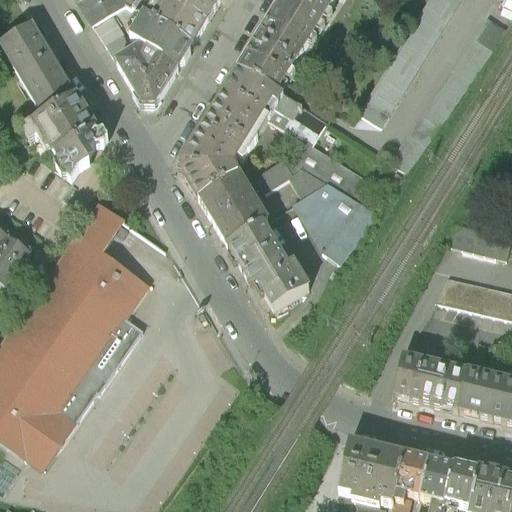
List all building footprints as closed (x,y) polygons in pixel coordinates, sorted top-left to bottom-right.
[(77,0),(85,12),(99,35),(119,23),(131,16),(121,0),(77,0)] [(208,0),(176,0),(173,6),(179,11),(213,34),(215,30),(227,11),(208,0)] [(208,0),(227,11),(233,0),(208,0)] [(337,0),(284,0),(276,15),(314,38),(337,0)] [(381,133),(462,0),(432,0),(420,20),(383,81),(358,120),(381,133)] [(146,6),(140,18),(150,26),(199,57),(200,54),(213,34),(179,11),(172,21),(146,6)] [(314,38),(276,15),(257,45),(239,74),(277,98),(314,38)] [(119,23),(99,35),(113,58),(132,45),(119,23)] [(506,35),(488,24),(453,76),(454,77),(390,168),(406,179),(451,117),(492,56),(506,35)] [(150,26),(138,49),(153,58),(185,79),(196,61),(199,57),(150,26)] [(31,30),(0,49),(43,121),(75,101),(53,66),(31,30)] [(132,45),(113,58),(124,76),(153,58),(138,49),(132,45)] [(153,58),(124,76),(147,114),(163,116),(183,83),(185,79),(153,58)] [(277,98),(239,74),(235,80),(225,97),(260,119),(266,109),(291,124),(286,134),(306,146),(312,150),(325,128),(277,98)] [(260,119),(225,97),(182,166),(182,171),(182,177),(198,203),(238,178),(232,170),(237,163),(243,166),(269,124),(260,119)] [(43,121),(27,131),(36,145),(43,141),(54,160),(95,135),(75,101),(43,121)] [(95,135),(54,160),(57,165),(54,169),(63,184),(69,185),(71,189),(80,177),(85,174),(90,171),(87,167),(95,154),(104,154),(108,147),(104,140),(98,141),(95,135)] [(312,150),(306,146),(292,168),(303,175),(327,189),(371,216),(384,195),(312,150)] [(292,168),(285,164),(263,178),(258,187),(265,198),(289,183),(303,175),(292,168)] [(303,175),(289,183),(302,205),(327,189),(303,175)] [(238,178),(198,203),(211,224),(227,251),(262,230),(268,226),(238,178)] [(302,205),(293,210),(323,258),(340,270),(376,220),(371,216),(327,189),(302,205)] [(101,211),(0,355),(0,447),(42,477),(49,467),(97,399),(99,399),(142,337),(124,324),(148,291),(102,259),(125,227),(101,211)] [(287,271),(262,230),(227,251),(252,291),(254,289),(257,288),(274,315),(309,294),(293,267),(287,271)] [(0,289),(6,294),(31,258),(31,254),(22,248),(18,250),(8,244),(9,239),(1,233),(0,233),(0,289)] [(511,246),(456,233),(451,255),(506,268),(511,246)] [(434,309),(511,326),(511,301),(447,287),(434,309)] [(393,402),(458,417),(467,379),(402,364),(393,402)] [(458,417),(511,429),(511,388),(467,379),(458,417)] [(349,447),(339,490),(352,493),(351,499),(377,505),(377,501),(392,504),(392,501),(402,504),(404,495),(414,497),(416,487),(396,482),(401,459),(377,453),(349,447)] [(423,464),(401,459),(396,482),(416,487),(421,488),(427,465),(423,464)] [(446,469),(427,465),(421,488),(444,493),(450,470),(446,469)] [(17,478),(1,468),(0,469),(0,499),(2,501),(17,478)] [(472,475),(450,470),(444,493),(443,498),(470,504),(476,476),(472,475)] [(469,509),(480,511),(511,511),(511,483),(508,483),(476,476),(470,504),(469,509)]
